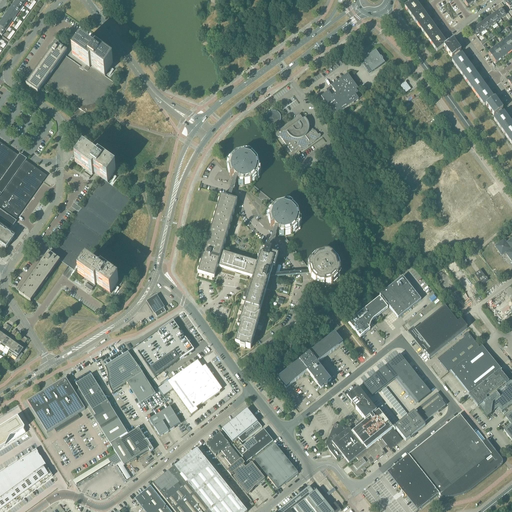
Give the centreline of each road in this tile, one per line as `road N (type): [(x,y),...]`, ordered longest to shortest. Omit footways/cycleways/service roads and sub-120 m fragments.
road 1 (unclassified): [(49,361),(4,281),(57,199),(60,124),(3,75),(62,0)]
road 2 (unclassified): [(284,431),(400,339),(456,409),(354,491),(334,467),(314,469)]
road 3 (unclassified): [(251,392),(108,505),(62,494),(33,511)]
road 4 (residential): [(232,366),(291,322),(306,280),(233,189)]
road 5 (tertiary): [(198,125),(154,94),(85,0)]
road 6 (unclassified): [(426,66),(418,71),(511,199)]
road 7 (tertiary): [(198,125),(181,153),(149,280)]
road 8 (primary): [(511,184),(426,66)]
road 9 (tertiary): [(52,367),(131,316),(154,283)]
road 10 (tertiary): [(149,280),(118,319),(49,361)]
